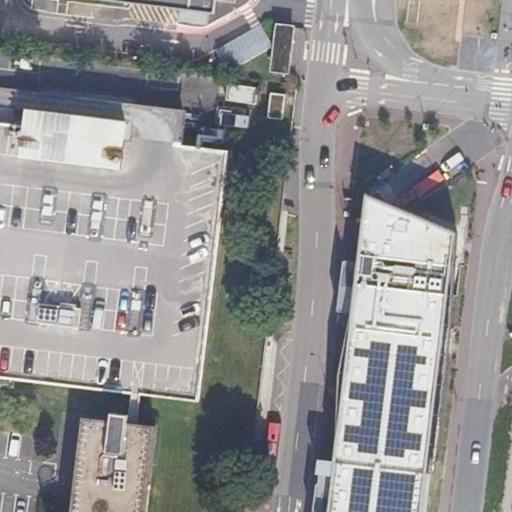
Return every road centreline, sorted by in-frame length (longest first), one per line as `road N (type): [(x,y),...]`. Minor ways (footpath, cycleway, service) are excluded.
road 1 (unclassified): [(321,94),(279,511)]
road 2 (unclassified): [(463,511),(495,265),(511,197)]
road 3 (residential): [(511,98),(423,83),(321,94)]
